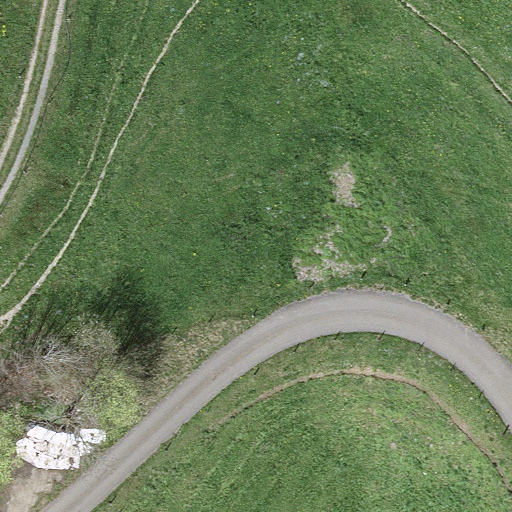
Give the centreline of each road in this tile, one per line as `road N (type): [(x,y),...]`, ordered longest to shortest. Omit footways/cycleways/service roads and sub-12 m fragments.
road 1 (unclassified): [(58,511),(199,385),(317,316),(402,316),(460,346),(511,399)]
road 2 (track): [(54,0),(27,113),(0,179)]
